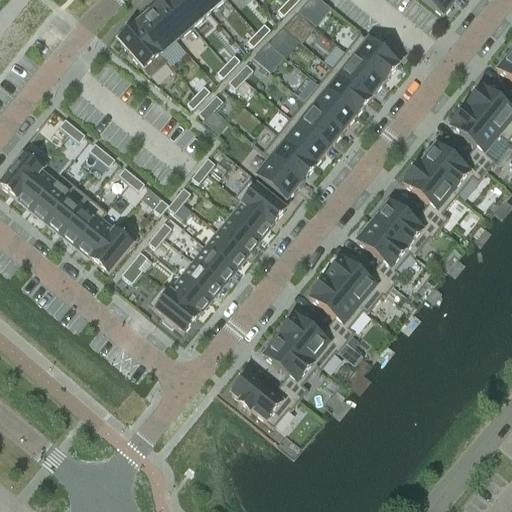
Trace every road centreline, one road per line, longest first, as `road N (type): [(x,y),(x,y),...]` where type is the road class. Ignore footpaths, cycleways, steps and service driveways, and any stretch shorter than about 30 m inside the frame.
road 1 (residential): [(502,0),(185,389)]
road 2 (residential): [(185,389),(0,239)]
road 3 (residential): [(0,131),(115,0)]
road 4 (residential): [(185,389),(98,501)]
road 5 (residential): [(431,511),(511,411)]
road 6 (residential): [(98,501),(0,419)]
